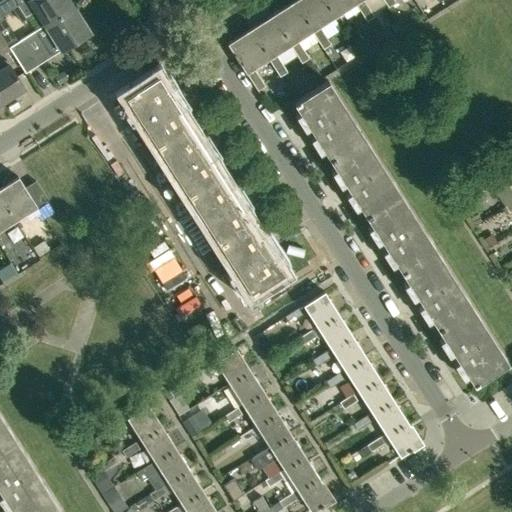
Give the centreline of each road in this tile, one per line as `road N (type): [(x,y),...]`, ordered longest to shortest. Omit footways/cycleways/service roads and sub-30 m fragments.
road 1 (residential): [(464,455),(212,43),(217,11),(235,0)]
road 2 (residential): [(169,0),(174,26),(157,46),(0,149)]
